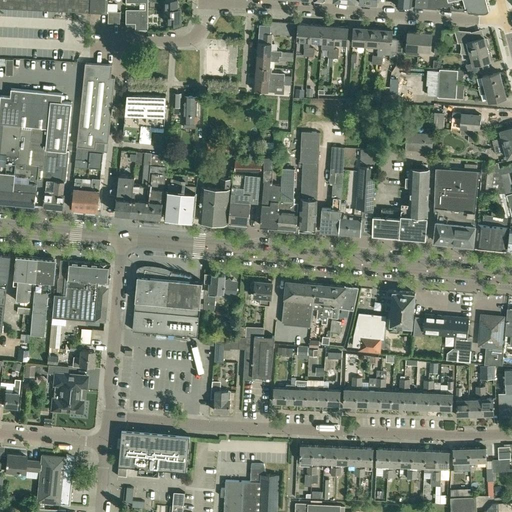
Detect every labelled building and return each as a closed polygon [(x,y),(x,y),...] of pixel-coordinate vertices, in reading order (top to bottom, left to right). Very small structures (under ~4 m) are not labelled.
[(59,10),(89,12),(90,12),(107,13),(107,0),(0,0),(0,7),(27,9),(59,10)] [(148,30),(148,1),(148,0),(125,0),(126,2),(145,2),(145,10),(126,9),(126,23),(135,23),(135,29),(148,30)] [(177,0),(164,0),(165,11),(166,11),(168,15),(168,23),(180,23),(180,11),(177,8),(177,0)] [(427,0),(427,8),(437,9),(437,7),(437,0),(427,0)] [(483,12),(487,11),(489,9),(487,1),(486,0),(485,0),(464,6),(457,8),(457,6),(452,7),(452,6),(450,6),(451,10),(483,12)] [(275,34),(276,22),(263,21),(262,25),(259,25),(257,54),(281,56),(281,51),(271,50),(272,34),(275,34)] [(288,23),(287,35),(294,35),(295,23),(288,23)] [(309,41),(310,24),(298,23),(297,40),(303,40),(303,48),(304,48),(303,56),(308,56),(309,47),(309,41)] [(322,42),(323,25),(310,24),(309,41),(322,42)] [(334,49),(334,42),(335,26),(323,25),(322,42),(321,48),(329,49),(328,57),(333,58),(334,49)] [(348,27),(335,26),(334,42),(347,43),(347,35),(348,27)] [(354,27),(353,35),(352,43),(365,44),(366,28),(354,27)] [(365,44),(378,45),(379,29),(366,28),(365,44)] [(378,45),(377,56),(377,64),(382,64),(383,54),(390,55),(390,50),(396,51),(396,47),(397,39),(391,39),(392,30),(379,29),(378,45)] [(406,49),(418,50),(420,32),(408,31),(407,39),(406,49)] [(430,51),(431,41),(432,33),(420,32),(418,50),(430,51)] [(459,37),(462,47),(462,53),(468,53),(470,53),(487,48),(487,46),(488,46),(489,44),(487,39),(486,38),(484,38),(484,37),(472,40),(471,34),(459,37)] [(487,48),(470,53),(472,63),(466,65),(467,72),(479,72),(477,63),(482,62),(490,60),(490,59),(491,59),(492,58),(491,51),(489,51),(488,51),(487,48)] [(292,61),(293,57),(285,56),(281,56),(257,54),(256,66),(269,67),(272,67),(274,67),(275,61),(279,61),(279,60),(292,61)] [(108,142),(115,77),(111,76),(112,64),(85,63),(75,166),(101,168),(103,152),(103,141),(108,142)] [(272,67),(269,67),(256,66),(255,78),(275,79),(284,80),(291,80),(291,76),(284,75),(284,73),(271,72),(272,67)] [(456,98),(457,81),(457,70),(439,69),(433,68),(432,69),(427,69),(426,84),(428,85),(427,95),(437,95),(437,97),(456,98)] [(485,89),(503,84),(499,72),(481,76),(485,89)] [(254,90),(263,91),(274,91),(275,79),(255,78),(254,90)] [(488,101),(498,99),(506,97),(503,84),(485,89),(488,101)] [(390,87),(376,85),(374,100),(388,102),(390,87)] [(16,163),(11,203),(26,204),(35,205),(35,202),(39,203),(41,179),(45,147),(61,148),(61,150),(66,150),(71,103),(61,101),(62,93),(11,88),(10,96),(1,95),(0,103),(0,152),(3,153),(2,161),(6,162),(16,163)] [(304,89),(296,88),(295,96),(304,97),(304,89)] [(174,93),(174,107),(173,113),(181,114),(181,107),(182,93),(174,93)] [(151,143),(152,130),(163,132),(164,116),(166,103),(166,95),(127,94),(122,140),(151,143)] [(196,122),(197,122),(198,96),(185,95),(184,121),(184,127),(196,128),(196,122)] [(434,112),(433,128),(443,128),(444,112),(434,112)] [(459,127),(460,127),(474,129),(479,129),(481,115),(452,112),(451,129),(459,130),(459,127)] [(473,141),(474,129),(460,127),(460,134),(469,134),(468,141),(473,141)] [(492,140),(493,147),(511,141),(511,127),(500,131),(502,137),(492,140)] [(300,163),(301,163),(299,229),(315,230),(316,199),(319,132),(301,131),(300,163)] [(405,132),(405,150),(432,151),(433,132),(405,132)] [(162,143),(163,134),(153,133),(152,142),(162,143)] [(511,141),(493,147),(495,153),(505,151),(507,158),(511,156),(511,141)] [(321,208),(320,230),(338,232),(341,203),(340,203),(341,190),(344,147),(332,146),(329,183),(333,184),(331,209),(321,208)] [(41,179),(39,203),(39,205),(64,207),(65,193),(63,193),(64,181),(65,182),(69,151),(66,150),(61,150),(61,148),(45,147),(41,179)] [(152,152),(145,151),(143,164),(142,184),(133,183),(130,214),(146,215),(152,154),(152,152)] [(0,201),(11,203),(16,163),(6,162),(2,161),(3,153),(0,152),(0,201)] [(146,215),(161,216),(167,155),(152,154),(146,215)] [(272,184),(271,184),(272,159),(262,159),(262,184),(263,184),(261,203),(260,225),(268,226),(270,210),(272,184)] [(261,163),(258,163),(236,161),(235,170),(261,172),(261,163)] [(507,217),(509,205),(506,194),(501,174),(499,169),(498,163),(483,161),(479,192),(495,194),(499,208),(491,208),(490,215),(484,214),(483,224),(492,225),(489,247),(506,249),(508,227),(504,226),(505,216),(507,217)] [(360,165),(357,208),(354,208),(354,214),(349,214),(348,233),(361,234),(363,208),(366,166),(360,165)] [(363,208),(372,209),(375,166),(366,166),(363,208)] [(510,166),(499,169),(501,174),(511,171),(510,166)] [(473,245),(475,225),(474,225),(480,170),(436,167),(434,211),(437,211),(436,221),(436,220),(434,240),(434,241),(473,245)] [(410,188),(409,205),(427,206),(429,169),(411,168),(410,178),(406,177),(405,187),(410,188)] [(278,227),(296,228),(298,212),(296,212),(297,204),(292,204),(293,170),(280,170),(280,185),(279,211),(278,227)] [(233,172),(228,222),(248,224),(250,203),(258,204),(260,175),(233,172)] [(118,174),(115,212),(130,214),(133,183),(134,176),(118,174)] [(85,209),(87,183),(82,182),(82,178),(75,177),(72,208),(85,209)] [(202,186),(199,220),(226,222),(231,178),(221,177),(220,188),(202,186)] [(91,183),(87,183),(85,209),(97,211),(100,179),(92,178),(91,183)] [(168,183),(165,216),(193,219),(196,186),(168,183)] [(280,185),(272,184),(270,210),(268,226),(278,227),(279,211),(277,211),(280,185)] [(348,191),(341,190),(340,203),(341,203),(338,232),(348,233),(349,214),(345,214),(346,201),(348,201),(348,191)] [(373,216),(372,235),(399,237),(401,215),(402,204),(401,204),(401,210),(381,208),(381,216),(373,216)] [(407,215),(401,215),(399,237),(425,239),(427,216),(426,216),(427,206),(409,205),(407,205),(407,215)] [(475,246),(489,247),(492,225),(483,224),(477,223),(475,246)] [(8,266),(9,255),(0,254),(0,330),(2,330),(7,278),(8,266)] [(28,257),(16,255),(14,267),(13,285),(17,285),(15,299),(29,300),(30,286),(26,286),(28,257)] [(37,257),(28,257),(26,286),(30,286),(31,279),(35,280),(37,257)] [(55,259),(37,257),(35,280),(30,334),(44,336),(49,281),(53,281),(55,259)] [(68,260),(67,260),(60,259),(58,277),(61,278),(61,281),(57,280),(56,289),(60,289),(60,291),(64,292),(64,291),(65,291),(65,295),(53,294),(51,317),(105,322),(108,287),(106,287),(106,283),(108,283),(108,278),(109,278),(109,273),(110,264),(105,264),(105,263),(99,263),(68,260)] [(192,275),(171,271),(171,272),(170,274),(145,268),(141,283),(136,283),(132,330),(197,336),(202,281),(190,280),(191,276),(192,275)] [(230,296),(237,290),(238,289),(237,288),(231,280),(229,278),(227,280),(225,280),(225,275),(213,274),(212,283),(204,283),(204,290),(204,298),(204,303),(204,311),(207,309),(208,309),(208,308),(215,309),(216,295),(216,292),(223,292),(226,296),(228,298),(230,296)] [(265,281),(255,280),(254,281),(252,281),(252,282),(251,283),(250,284),(250,285),(250,286),(250,287),(251,289),(252,290),(254,291),(254,297),(259,297),(259,305),(270,306),(272,280),(265,280),(265,281)] [(306,283),(297,282),(286,281),(282,322),(284,322),(284,324),(302,325),(306,283)] [(315,304),(316,284),(306,283),(302,325),(311,326),(313,303),(315,304)] [(323,315),(326,285),(316,284),(315,304),(314,309),(318,309),(317,319),(323,319),(323,315)] [(333,306),(336,286),(326,285),(323,315),(323,319),(323,323),(327,323),(327,317),(332,318),(333,306)] [(342,286),(336,286),(333,306),(332,318),(338,318),(339,308),(342,286)] [(339,308),(353,310),(358,288),(342,286),(339,308)] [(393,291),(389,330),(397,331),(397,324),(412,326),(415,293),(393,291)] [(415,316),(413,335),(423,336),(423,333),(456,336),(455,349),(458,349),(472,350),(473,337),(467,336),(469,317),(425,313),(424,317),(415,316)] [(491,346),(493,346),(493,343),(501,344),(503,317),(492,316),(489,316),(489,320),(481,319),(479,345),(491,346)] [(342,321),(331,320),(330,331),(340,333),(342,321)] [(57,347),(59,322),(49,321),(46,346),(57,347)] [(359,349),(379,351),(381,338),(380,338),(381,323),(363,321),(362,332),(355,331),(354,335),(353,345),(359,346),(359,349)] [(246,336),(263,335),(263,328),(247,327),(246,336)] [(80,343),(90,344),(92,330),(81,329),(80,343)] [(20,333),(19,342),(28,343),(29,334),(20,333)] [(246,336),(240,336),(239,349),(244,349),(243,380),(252,380),(252,377),(271,377),(274,343),(275,336),(263,335),(246,336)] [(224,348),(239,349),(240,336),(231,336),(231,340),(215,339),(215,345),(214,362),(223,362),(224,348)] [(330,337),(322,336),(322,343),(329,344),(330,337)] [(491,346),(490,364),(502,365),(504,346),(501,346),(501,344),(493,343),(493,346),(491,346)] [(298,346),(297,354),(308,355),(309,347),(298,346)] [(93,365),(94,350),(80,349),(80,357),(73,356),(72,366),(79,366),(80,364),(93,365)] [(458,349),(457,361),(471,362),(472,350),(458,349)] [(27,351),(18,351),(17,360),(27,360),(27,351)] [(395,354),(386,354),(385,361),(394,362),(395,354)] [(57,356),(47,355),(47,364),(57,365),(57,356)] [(21,364),(14,361),(11,369),(19,372),(21,364)] [(437,370),(437,362),(430,362),(429,370),(437,370)] [(68,366),(48,364),(47,373),(53,374),(52,386),(58,387),(62,387),(61,397),(57,397),(51,396),(50,411),(83,414),(85,400),(81,399),(80,399),(81,389),(82,389),(88,389),(89,374),(67,372),(68,366)] [(35,365),(25,365),(24,376),(34,376),(35,365)] [(480,365),(480,374),(495,374),(495,365),(480,365)] [(368,406),(380,407),(381,377),(381,370),(377,370),(376,390),(368,390),(368,406)] [(306,404),(322,404),(324,386),(324,376),(319,376),(319,386),(318,386),(318,389),(307,389),(306,404)] [(344,405),(356,406),(356,389),(357,377),(352,377),(351,389),(344,389),(344,405)] [(356,389),(356,406),(368,406),(368,390),(362,390),(362,377),(357,377),(356,389)] [(380,407),(392,407),(392,391),(386,391),(386,378),(381,377),(380,407)] [(447,393),(440,393),(440,409),(452,410),(453,381),(448,380),(447,393)] [(211,399),(213,399),(215,399),(215,411),(230,412),(231,391),(220,390),(221,381),(212,381),(211,399)] [(19,393),(6,391),(6,385),(0,384),(0,397),(4,398),(3,405),(17,407),(19,393)] [(290,403),(291,384),(285,384),(285,388),(274,387),(273,402),(290,403)] [(290,403),(306,404),(307,389),(295,388),(295,384),(291,384),(290,403)] [(328,386),(324,386),(322,404),(340,405),(340,390),(328,389),(328,386)] [(480,394),(480,399),(481,415),(494,414),(493,398),(483,399),(483,394),(486,394),(485,386),(480,386),(480,394)] [(392,391),(392,407),(404,408),(404,391),(392,391)] [(404,408),(416,408),(416,392),(404,391),(404,408)] [(416,392),(416,408),(428,409),(428,392),(416,392)] [(428,409),(440,409),(440,393),(428,392),(428,409)] [(511,419),(511,393),(506,394),(506,393),(499,393),(500,420),(511,419)] [(469,415),(468,399),(456,400),(457,416),(469,415)] [(468,399),(469,415),(481,415),(480,399),(468,399)] [(43,425),(51,426),(51,419),(44,418),(43,425)] [(120,448),(118,476),(126,476),(127,476),(128,468),(138,469),(138,470),(137,470),(137,471),(146,471),(155,472),(158,473),(158,472),(157,472),(158,468),(186,470),(187,470),(190,438),(190,437),(190,435),(189,435),(159,432),(122,429),(121,432),(121,437),(120,448)] [(312,474),(312,462),(313,446),(300,445),(300,462),(308,462),(307,473),(312,474)] [(324,463),(325,446),(313,446),(312,462),(312,474),(317,474),(317,462),(324,463)] [(336,467),(336,463),(337,446),(325,446),(324,463),(331,463),(331,474),(336,475),(336,467)] [(336,467),(341,467),(342,467),(342,463),(348,464),(349,447),(337,446),(336,463),(336,467)] [(348,464),(361,464),(361,447),(349,447),(348,464)] [(373,448),(361,447),(361,464),(373,465),(373,448)] [(486,447),(470,448),(470,465),(475,464),(475,462),(487,461),(486,447)] [(499,459),(501,459),(511,458),(510,451),(504,451),(504,447),(498,447),(499,459)] [(465,465),(470,465),(470,448),(453,448),(454,462),(465,462),(465,465)] [(388,465),(389,449),(377,449),(376,465),(378,465),(382,465),(383,465),(388,465)] [(393,466),(400,466),(401,450),(389,449),(388,465),(388,469),(388,477),(393,478),(393,466)] [(407,478),(412,478),(412,470),(412,466),(413,450),(401,450),(400,466),(407,466),(407,478)] [(412,466),(412,470),(412,478),(417,479),(418,467),(424,467),(425,451),(413,450),(412,466)] [(435,486),(437,451),(425,451),(424,467),(424,472),(431,472),(430,486),(435,486)] [(449,451),(437,451),(435,486),(441,486),(441,468),(449,468),(449,451)] [(25,469),(32,470),(33,461),(26,460),(26,456),(7,454),(7,456),(0,455),(0,467),(6,468),(5,470),(24,472),(25,469)] [(33,461),(32,470),(39,471),(37,501),(59,503),(70,504),(71,489),(70,489),(71,486),(71,485),(73,457),(66,456),(66,457),(64,457),(64,456),(41,454),(41,461),(33,461)] [(492,459),(493,468),(493,472),(496,472),(501,471),(501,459),(499,459),(492,459)] [(221,488),(221,496),(225,496),(223,511),(276,511),(277,507),(276,507),(276,502),(277,502),(277,501),(277,497),(277,496),(277,491),(278,491),(278,484),(277,484),(278,475),(270,475),(270,474),(268,473),(268,475),(266,475),(264,463),(251,463),(250,481),(225,480),(225,488),(221,488)] [(127,487),(125,502),(132,503),(132,507),(144,508),(145,501),(133,500),(134,487),(127,487)] [(182,511),(185,493),(174,492),(172,506),(170,506),(169,511),(182,511)] [(429,501),(429,493),(421,492),(421,501),(429,501)] [(451,496),(450,496),(451,506),(450,511),(472,511),(473,511),(477,511),(476,495),(451,496)] [(296,503),(295,511),(344,511),(344,506),(340,506),(340,505),(322,504),(310,504),(296,503)] [(493,503),(486,511),(485,511),(498,511),(498,503),(493,503)]
